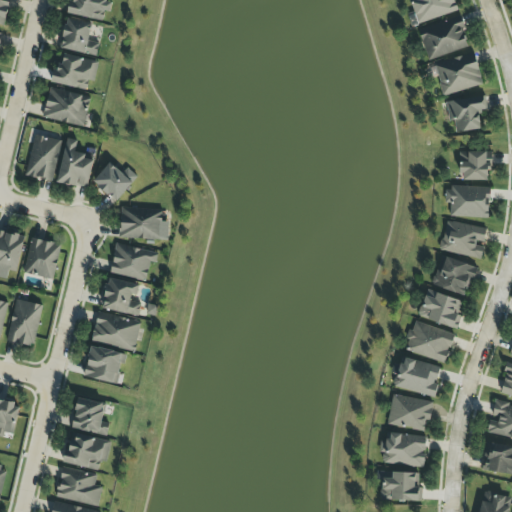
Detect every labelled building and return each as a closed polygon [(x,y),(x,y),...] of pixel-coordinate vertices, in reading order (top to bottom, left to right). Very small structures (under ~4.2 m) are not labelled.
[(0,0),(0,24),(5,26),(10,0),(0,0)] [(71,0),(68,13),(105,22),(110,3),(106,2),(106,0),(71,0)] [(457,12),(453,0),(409,0),(417,24),(457,12)] [(418,29),(427,61),(469,48),(459,17),(418,29)] [(96,56),(99,43),(88,41),(92,24),(66,18),(59,48),(96,56)] [(53,83),(87,90),(88,80),(94,82),(98,62),(59,53),(53,83)] [(483,85),(473,53),(434,64),(443,96),(483,85)] [(84,127),(91,97),(50,88),(43,118),(84,127)] [(446,101),(448,122),(454,122),(455,132),(481,130),(478,111),(485,110),(483,97),(446,101)] [(62,141),(35,134),(25,176),(52,182),(62,141)] [(57,183),(87,189),(94,157),(75,154),(77,140),(66,138),(57,183)] [(460,180),(487,181),(487,169),(491,169),(491,152),(468,152),(468,163),(460,163),(460,180)] [(123,174),(109,163),(93,183),(117,202),(137,177),(127,169),(123,174)] [(489,218),(490,187),(449,186),(448,217),(489,218)] [(161,240),(162,209),(120,208),(120,239),(161,240)] [(487,229),(446,221),(439,250),(481,259),(483,248),(475,246),(476,240),(484,242),(487,229)] [(16,273),(24,237),(0,231),(0,277),(6,279),(8,271),(16,273)] [(61,246),(32,238),(22,273),(52,280),(61,246)] [(110,273),(147,280),(150,262),(156,263),(158,252),(115,244),(110,273)] [(465,298),(476,268),(442,255),(431,285),(465,298)] [(139,316),(141,302),(136,301),(139,284),(107,279),(102,310),(139,316)] [(461,317),(457,315),(462,301),(427,290),(418,316),(457,330),(461,317)] [(42,305),(14,300),(6,342),(34,347),(42,305)] [(0,337),(8,303),(0,301),(0,337)] [(91,341),(135,351),(141,322),(98,313),(91,341)] [(455,335),(413,321),(404,351),(445,364),(455,335)] [(84,377),(117,385),(121,364),(124,364),(126,354),(91,346),(84,377)] [(434,398),(438,385),(436,384),(440,368),(401,357),(393,387),(434,398)] [(511,365),(508,364),(499,392),(511,396),(511,365)] [(432,403),(393,394),(386,424),(425,433),(432,403)] [(107,436),(109,424),(100,422),(104,403),(78,398),(72,429),(107,436)] [(13,435),(20,405),(0,400),(0,434),(4,435),(4,433),(13,435)] [(511,438),(511,405),(494,402),(487,433),(511,438)] [(427,438),(387,432),(385,441),(383,441),(380,462),(423,469),(427,438)] [(111,442),(72,433),(65,463),(98,471),(100,461),(106,463),(111,442)] [(482,470),(511,475),(511,447),(487,442),(482,470)] [(102,487),(95,486),(97,474),(62,468),(57,499),(99,506),(102,487)] [(381,501),(418,502),(419,473),(382,472),(381,501)] [(479,511),(508,511),(511,498),(485,491),(479,511)] [(98,511),(54,502),(51,511),(98,511)]
